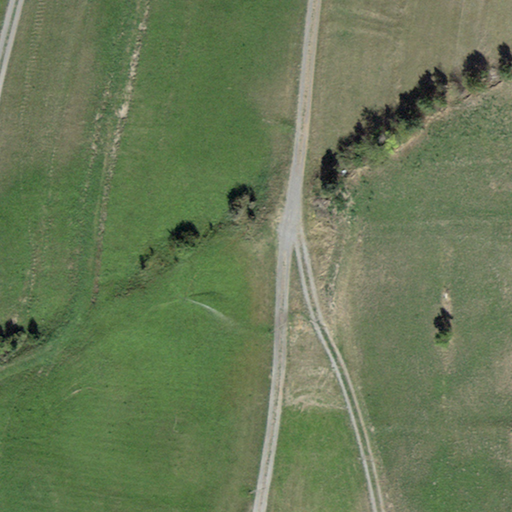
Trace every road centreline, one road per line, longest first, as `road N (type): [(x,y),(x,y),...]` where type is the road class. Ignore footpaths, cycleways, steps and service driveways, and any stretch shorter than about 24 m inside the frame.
road 1 (track): [(308,0),(257,511)]
road 2 (track): [(0,376),(32,368),(70,340),(141,0)]
road 3 (track): [(375,511),(344,379),(316,327),(289,231)]
